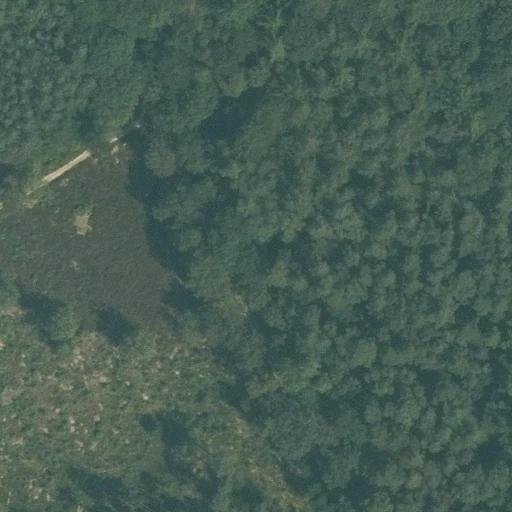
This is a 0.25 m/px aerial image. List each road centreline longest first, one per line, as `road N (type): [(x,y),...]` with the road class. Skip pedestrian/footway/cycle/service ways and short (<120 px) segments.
road 1 (track): [(349,511),(109,0)]
road 2 (track): [(450,0),(511,175)]
